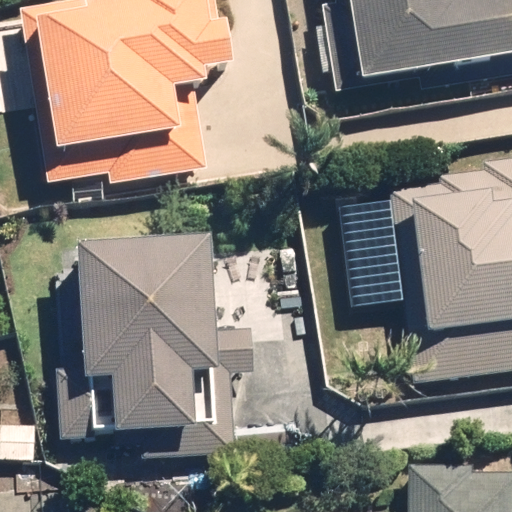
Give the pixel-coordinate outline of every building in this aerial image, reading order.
[(116,0),(118,8),(14,23),(38,193),(98,185),(99,197),(208,182),(195,91),(223,88),(210,0),(116,0)] [(511,0),(311,0),(329,101),(511,69),(511,0)] [(465,205),(386,215),(408,394),(511,381),(511,168),(462,175),(465,205)] [(202,389),(200,259),(67,261),(69,395),(103,395),(104,444),(182,443),(181,389),(202,389)] [(511,511),(511,480),(403,472),(400,511),(511,511)]
